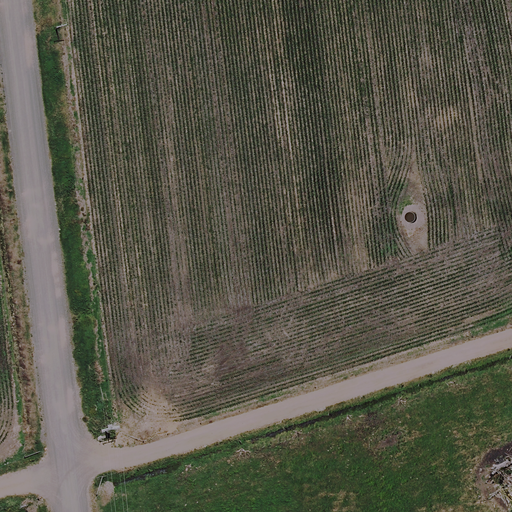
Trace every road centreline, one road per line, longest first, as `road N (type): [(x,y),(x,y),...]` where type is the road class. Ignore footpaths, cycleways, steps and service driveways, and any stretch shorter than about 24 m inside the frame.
road 1 (track): [(511,305),(0,459)]
road 2 (track): [(19,452),(0,208)]
